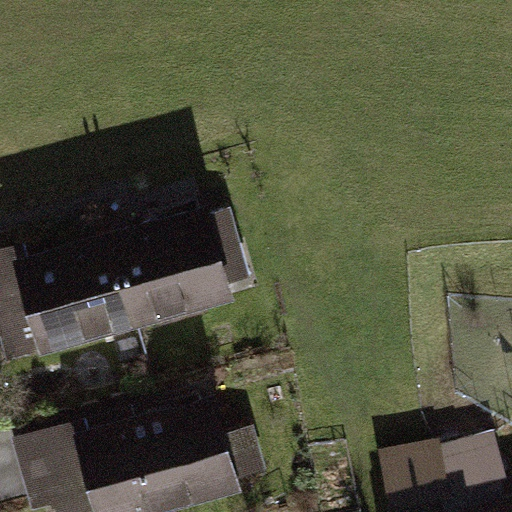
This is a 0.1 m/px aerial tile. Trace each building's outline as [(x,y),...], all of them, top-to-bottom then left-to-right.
[(202,208),(113,233),(135,309),(223,284),(212,246),(234,240),(224,207),(204,213),(202,208)] [(0,321),(40,311),(46,334),(135,309),(113,233),(28,256),(24,242),(0,248),(0,321)] [(85,418),(21,436),(38,496),(98,479),(107,511),(231,476),(209,399),(90,433),(85,418)] [(434,438),(385,447),(394,497),(443,488),(434,438)] [(490,438),(434,438),(443,488),(499,470),(490,438)]
